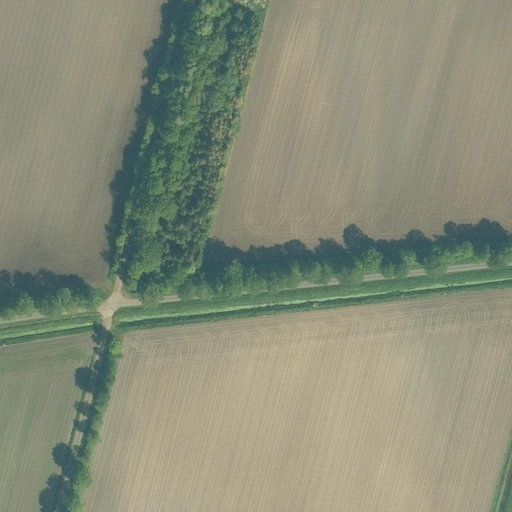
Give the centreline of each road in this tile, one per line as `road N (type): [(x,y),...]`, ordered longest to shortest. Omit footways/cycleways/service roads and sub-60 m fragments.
road 1 (track): [(190,0),(57,511)]
road 2 (unclassified): [(0,319),(511,260)]
